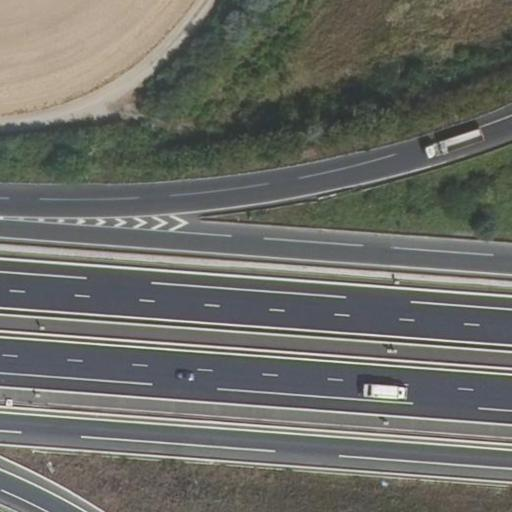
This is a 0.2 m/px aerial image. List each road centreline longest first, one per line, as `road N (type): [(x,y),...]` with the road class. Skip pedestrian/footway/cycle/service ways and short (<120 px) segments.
road 1 (motorway): [(511,129),(238,197),(0,208)]
road 2 (trunk): [(511,327),(0,288)]
road 3 (trunk): [(511,265),(0,227)]
road 4 (trunk): [(0,421),(511,458)]
road 5 (trunk): [(0,354),(511,391)]
road 6 (track): [(204,0),(180,36),(101,97),(54,118),(0,128)]
